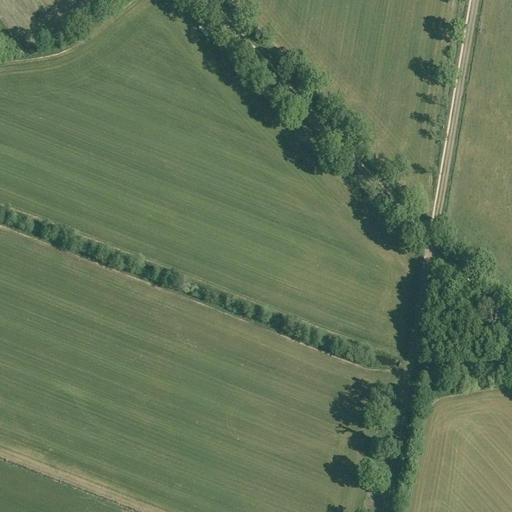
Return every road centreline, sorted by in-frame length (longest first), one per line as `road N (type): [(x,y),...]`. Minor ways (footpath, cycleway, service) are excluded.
road 1 (track): [(201,0),(427,241)]
road 2 (track): [(381,511),(426,266),(436,252)]
road 3 (track): [(475,0),(427,241)]
road 4 (track): [(511,341),(427,241)]
